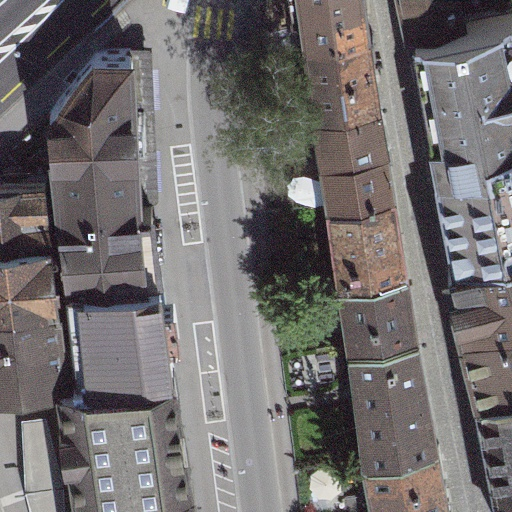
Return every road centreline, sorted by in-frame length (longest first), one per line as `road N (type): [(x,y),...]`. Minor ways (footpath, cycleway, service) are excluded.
road 1 (residential): [(471,511),(420,256),(382,0)]
road 2 (secondary): [(257,511),(212,145),(222,0)]
